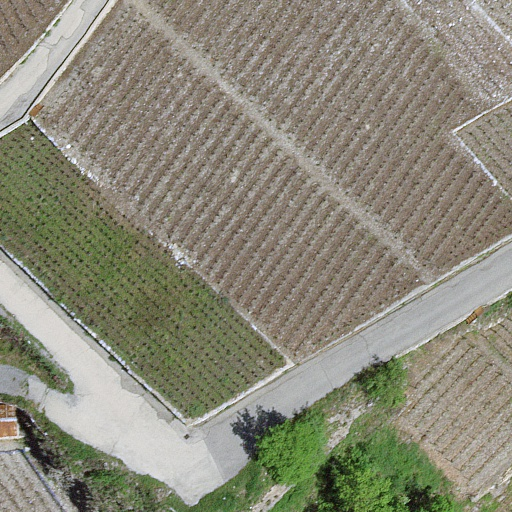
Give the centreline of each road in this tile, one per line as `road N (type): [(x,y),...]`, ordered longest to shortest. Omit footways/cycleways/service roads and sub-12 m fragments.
road 1 (unclassified): [(511,267),(356,354),(220,448),(191,455),(140,427),(0,277)]
road 2 (unclassified): [(0,108),(36,76),(92,0)]
road 3 (track): [(0,380),(102,422),(130,415)]
